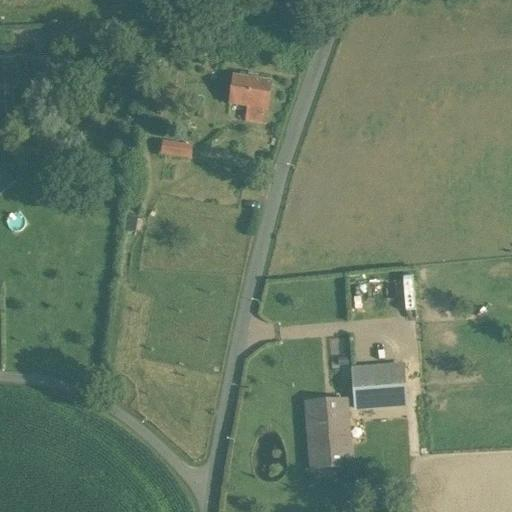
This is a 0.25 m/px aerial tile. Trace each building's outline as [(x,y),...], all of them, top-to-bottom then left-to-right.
[(35,61),(36,82),(60,80),(59,60),(35,61)] [(265,124),(267,110),(271,81),(233,75),(228,104),(247,107),(245,121),(265,124)] [(162,141),(161,141),(159,154),(190,159),(193,146),(162,141)] [(7,172),(0,178),(0,193),(15,181),(7,172)] [(404,368),(352,372),(355,409),(407,405),(404,368)] [(311,470),(313,470),(312,464),(329,463),(329,469),(351,467),(346,402),(325,404),(326,414),(319,415),(319,410),(307,411),(311,470)]
